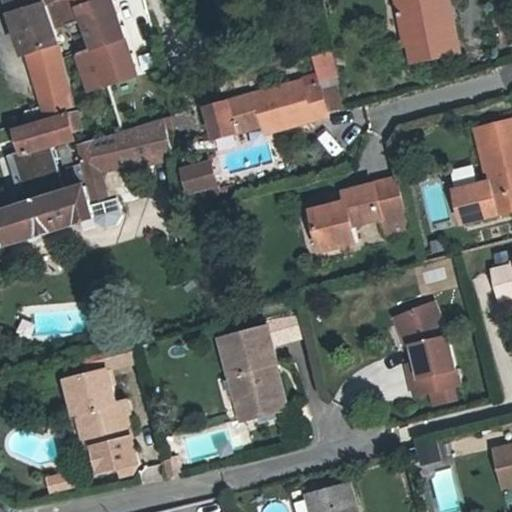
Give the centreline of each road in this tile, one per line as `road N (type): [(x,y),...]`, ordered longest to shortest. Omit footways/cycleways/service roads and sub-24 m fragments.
road 1 (residential): [(344,442),(297,462),(77,511)]
road 2 (unknown): [(344,442),(509,398)]
road 3 (residential): [(386,113),(511,76)]
